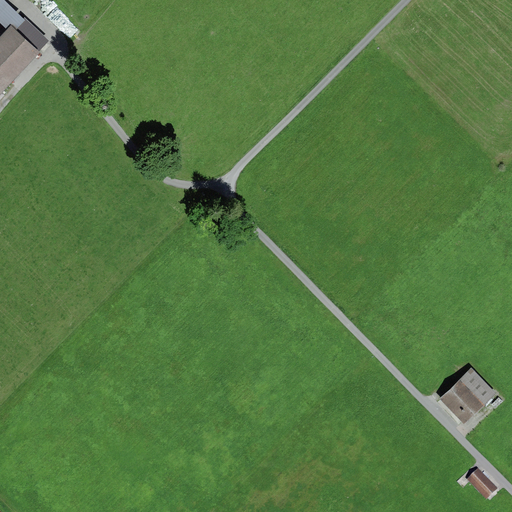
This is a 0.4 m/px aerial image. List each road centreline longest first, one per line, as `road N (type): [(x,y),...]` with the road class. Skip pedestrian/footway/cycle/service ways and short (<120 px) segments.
road 1 (track): [(400,0),(225,173),(222,192),(511,491)]
road 2 (track): [(220,182),(173,184),(136,162),(59,62),(59,39),(21,0)]
